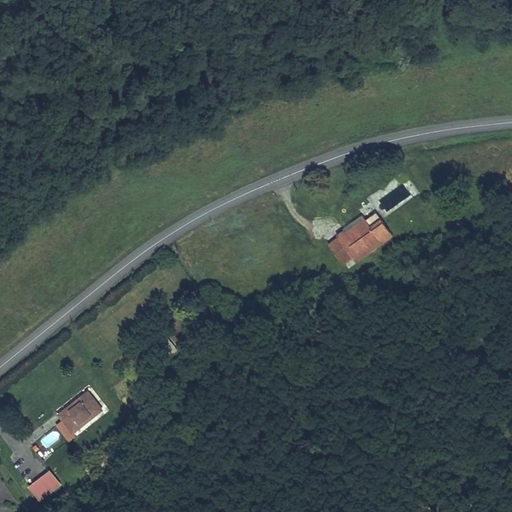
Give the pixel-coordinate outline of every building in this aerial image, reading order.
[(334,236),(337,240),(349,258),(352,262),(359,257),(356,253),(370,243),(373,248),(390,237),(375,214),(364,221),(345,234),(342,230),(334,236)] [(340,228),(342,230),(345,234),(364,221),(360,215),(340,228)] [(349,258),(337,240),(328,246),(340,264),(349,258)] [(356,253),(359,257),(361,260),(375,251),(373,248),(370,243),(356,253)] [(151,364),(172,346),(167,340),(146,358),(151,364)] [(54,415),(58,420),(69,435),(100,412),(86,392),(54,415)] [(69,435),(58,420),(52,425),(63,440),(69,435)] [(47,448),(59,437),(54,430),(41,440),(47,448)] [(48,471),(25,488),(36,502),(58,485),(48,471)]
